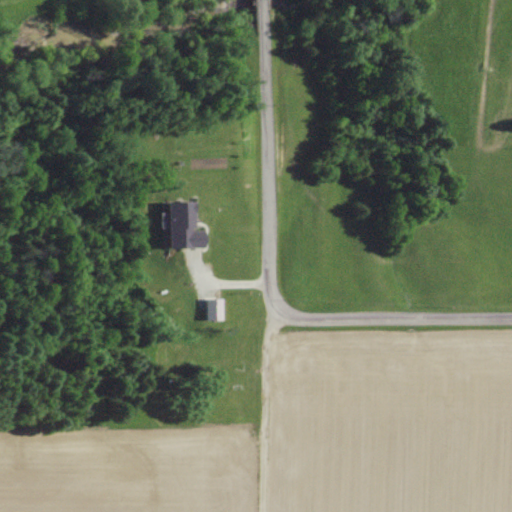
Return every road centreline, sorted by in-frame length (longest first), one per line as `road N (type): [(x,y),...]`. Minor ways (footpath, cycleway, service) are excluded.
road 1 (residential): [(511,316),(283,314),(272,296),(268,251),(263,12)]
road 2 (track): [(261,511),(264,354),(269,323),(281,310)]
